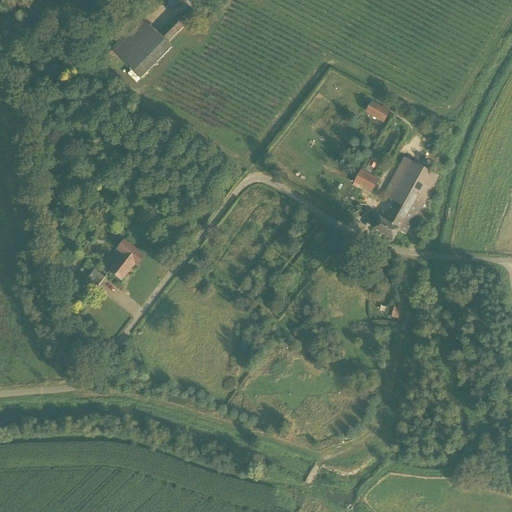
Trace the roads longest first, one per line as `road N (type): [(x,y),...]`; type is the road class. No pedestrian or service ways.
road 1 (unclassified): [(509,263),(374,245),(256,178),(242,185),(87,381),(0,394)]
road 2 (track): [(319,462),(346,456),(384,425),(412,253)]
